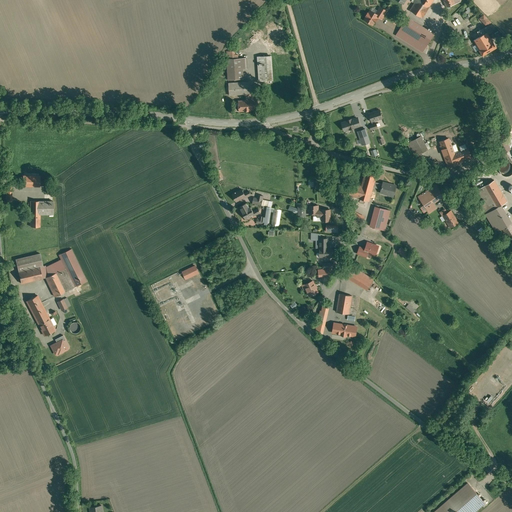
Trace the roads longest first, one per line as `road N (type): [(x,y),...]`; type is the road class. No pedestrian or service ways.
road 1 (unclassified): [(0,232),(31,358),(71,452),(79,511)]
road 2 (unclassified): [(319,147),(432,176),(467,166),(486,137),(479,61)]
road 3 (unclassified): [(303,327),(417,421),(511,482)]
road 4 (unclassified): [(191,119),(190,139),(262,284),(303,327)]
road 5 (unclassified): [(319,147),(338,189),(342,241),(334,284),(303,327)]
road 6 (secondary): [(191,119),(0,110)]
road 7 (secondary): [(479,61),(380,84),(310,112)]
